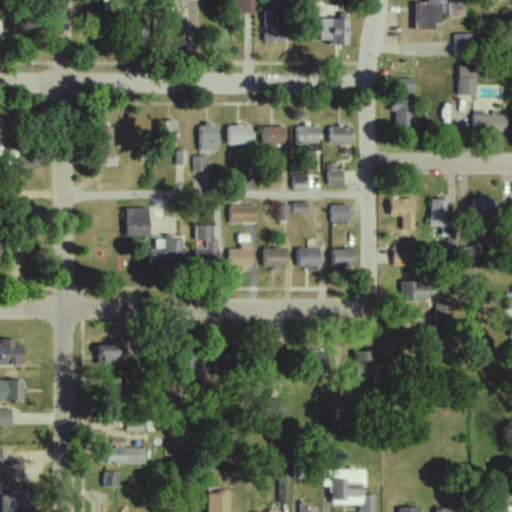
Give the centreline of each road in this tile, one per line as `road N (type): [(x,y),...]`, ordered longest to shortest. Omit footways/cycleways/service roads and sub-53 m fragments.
road 1 (residential): [(65,511),(63,0)]
road 2 (residential): [(368,84),(0,83)]
road 3 (residential): [(368,310),(0,309)]
road 4 (residential): [(378,0),(367,70),(368,310)]
road 5 (residential): [(511,163),(369,163)]
